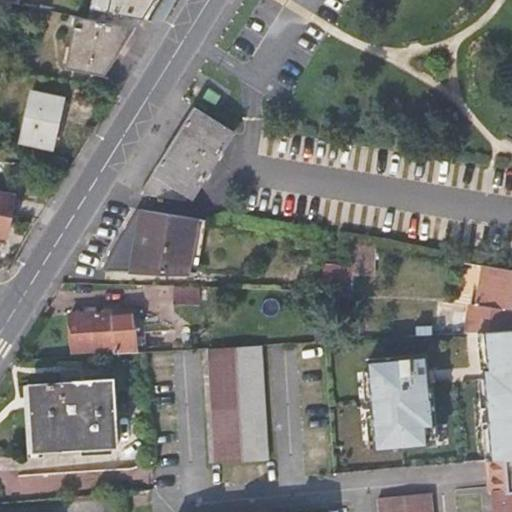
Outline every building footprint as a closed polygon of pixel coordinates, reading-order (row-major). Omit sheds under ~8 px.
[(92,0),(88,19),(135,29),(148,7),(152,0),(92,0)] [(0,20),(9,23),(13,3),(1,1),(0,4),(0,20)] [(106,74),(135,29),(88,19),(77,16),(67,65),(74,66),(70,83),(103,89),(106,74)] [(64,97),(33,92),(23,142),(54,148),(64,97)] [(194,199),(235,133),(197,110),(171,151),(156,176),(194,199)] [(15,196),(0,193),(0,254),(4,255),(15,196)] [(197,273),(205,220),(141,210),(106,270),(197,273)] [(376,248),(353,244),(354,266),(354,275),(375,276),(376,248)] [(325,265),(325,291),(355,292),(354,275),(354,266),(325,265)] [(474,306),(468,334),(511,331),(511,328),(511,269),(486,265),(480,307),(474,306)] [(206,303),(207,287),(176,286),(175,302),(206,303)] [(115,349),(115,355),(137,354),(134,310),(71,314),(73,352),(115,349)] [(269,466),(261,347),(212,349),(219,468),(269,466)] [(372,357),(376,446),(434,444),(431,355),(372,357)] [(63,372),(64,382),(81,381),(81,370),(63,372)] [(81,381),(64,382),(32,384),(36,451),(119,446),(114,379),(81,381)] [(511,511),(511,458),(488,460),(491,494),(490,494),(491,511),(511,511)] [(486,494),(490,494),(491,494),(488,460),(483,461),(486,494)] [(123,511),(127,511),(126,493),(108,495),(109,511),(123,511)] [(434,511),(433,495),(380,500),(381,511),(434,511)]
